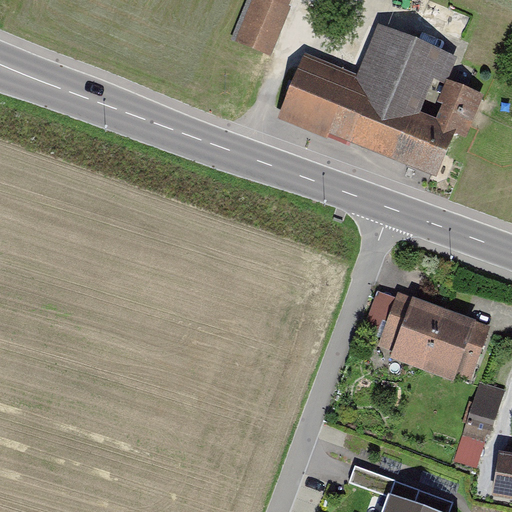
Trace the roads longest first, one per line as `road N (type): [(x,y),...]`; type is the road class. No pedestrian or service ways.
road 1 (primary): [(0,65),(390,206)]
road 2 (residential): [(390,206),(274,511)]
road 3 (primary): [(390,206),(511,250)]
